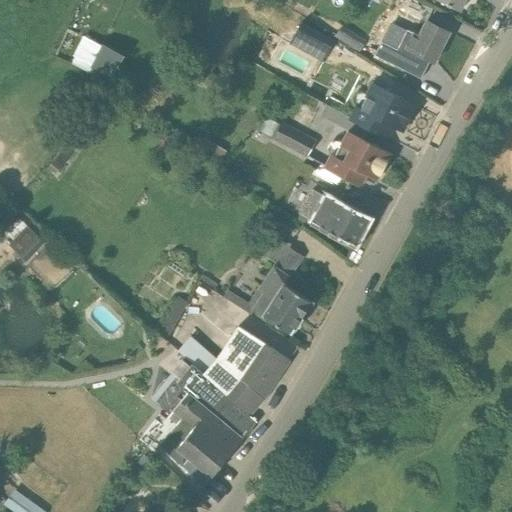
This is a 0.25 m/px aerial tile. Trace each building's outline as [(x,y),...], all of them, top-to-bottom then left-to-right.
[(437,0),(460,12),(466,0),(437,0)] [(434,62),(449,33),(427,21),(419,36),(414,33),(406,48),(434,62)] [(328,55),(335,41),(301,23),(294,37),(328,55)] [(359,53),(366,42),(342,26),(334,37),(359,53)] [(97,56),(91,67),(110,77),(122,56),(102,45),(97,56)] [(74,57),(91,67),(97,56),(80,46),(74,57)] [(403,131),(416,106),(374,84),(361,108),(357,106),(351,119),(387,138),(393,126),(403,131)] [(281,125),(262,115),(254,128),(273,139),(273,140),(307,158),(316,141),(282,122),(281,125)] [(391,154),(348,132),(342,143),(339,141),(325,167),(361,186),(367,174),(377,179),(391,154)] [(58,150),(49,145),(38,165),(47,170),(58,150)] [(357,244),(370,219),(326,196),(312,189),(299,215),(313,221),(357,244)] [(15,240),(28,226),(20,218),(7,232),(15,240)] [(24,258),(42,239),(28,226),(15,240),(10,245),(24,258)] [(265,255),(275,263),(288,245),(278,238),(265,255)] [(288,246),(274,265),(290,277),(304,258),(288,246)] [(292,333),(313,301),(286,284),(291,277),(273,266),(248,304),(292,333)] [(179,297),(158,333),(167,341),(189,302),(179,297)] [(203,373),(250,416),(267,396),(290,361),(248,333),(251,328),(242,322),(217,360),(203,373)] [(257,422),(250,416),(203,373),(192,364),(184,357),(169,375),(177,382),(176,383),(138,420),(160,443),(184,467),(204,486),(211,476),(212,477),(257,422)] [(14,511),(43,511),(18,493),(8,507),(14,511)]
